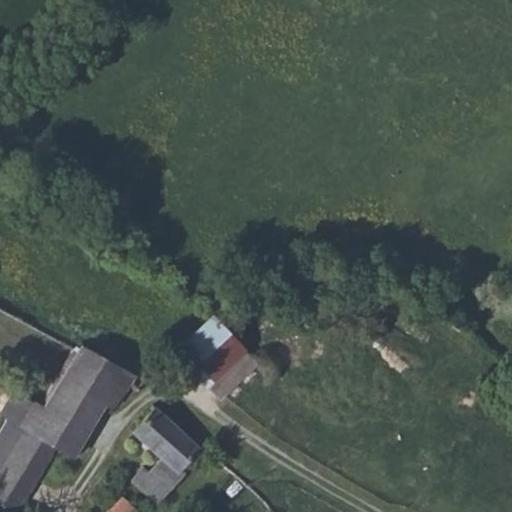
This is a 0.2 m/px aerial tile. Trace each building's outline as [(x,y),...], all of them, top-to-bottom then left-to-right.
[(210,313),(172,350),(204,383),(242,346),(210,313)] [(21,426),(27,430),(55,445),(73,455),(103,403),(111,406),(130,380),(133,375),(79,341),(74,348),(70,347),(41,404),(35,402),(21,426)] [(242,346),(204,383),(218,397),(257,362),(242,346)] [(132,431),(159,451),(176,464),(178,462),(195,444),(152,408),(132,431)] [(14,511),(55,445),(27,430),(0,471),(0,503),(10,511),(14,511)] [(159,451),(149,466),(170,484),(184,468),(178,462),(176,464),(159,451)] [(102,511),(145,511),(170,484),(149,466),(142,463),(129,474),(124,469),(112,485),(120,492),(102,511)] [(170,511),(176,507),(169,499),(153,511),(170,511)]
